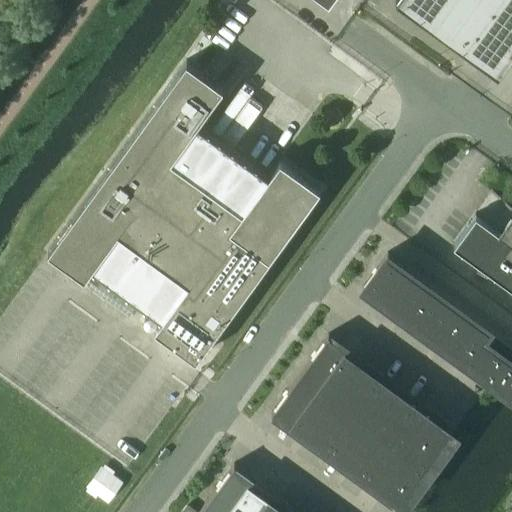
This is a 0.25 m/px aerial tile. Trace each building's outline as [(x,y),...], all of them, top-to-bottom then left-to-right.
[(511,0),(396,0),(498,73),(511,54),(511,0)] [(280,158),(268,174),(197,122),(223,86),(186,59),(48,250),(84,276),(92,266),(162,317),(154,327),(196,358),(320,187),(280,158)] [(476,212),(454,242),(511,283),(511,204),(492,190),(476,212)] [(364,287),(365,286),(486,374),(484,377),(486,378),(487,376),(511,394),(511,357),(505,352),(511,342),(510,341),(509,342),(388,254),(389,253),(387,252),(362,286),(364,287)] [(347,348),(329,335),(329,334),(328,333),(271,412),(273,413),(273,412),(291,425),(293,422),(396,498),(395,500),(396,501),(452,425),(450,424),(449,426),(345,350),(347,348)] [(151,409),(160,416),(178,392),(168,385),(151,409)] [(199,511),(252,511),(266,495),(249,482),(252,478),(234,465),(235,464),(234,463),(199,511)] [(113,473),(97,494),(108,502),(123,481),(113,473)] [(252,511),(298,511),(286,502),(282,507),(266,495),(252,511)] [(195,511),(197,510),(187,503),(180,511),(195,511)]
